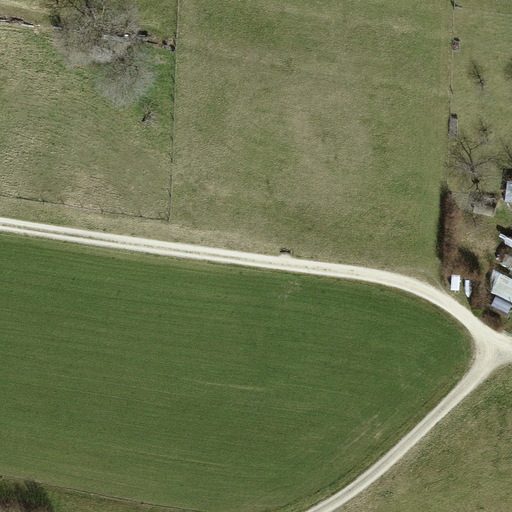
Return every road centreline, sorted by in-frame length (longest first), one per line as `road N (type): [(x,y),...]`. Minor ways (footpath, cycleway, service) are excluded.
road 1 (track): [(0,216),(421,282),(511,344)]
road 2 (track): [(505,343),(374,473),(315,511)]
